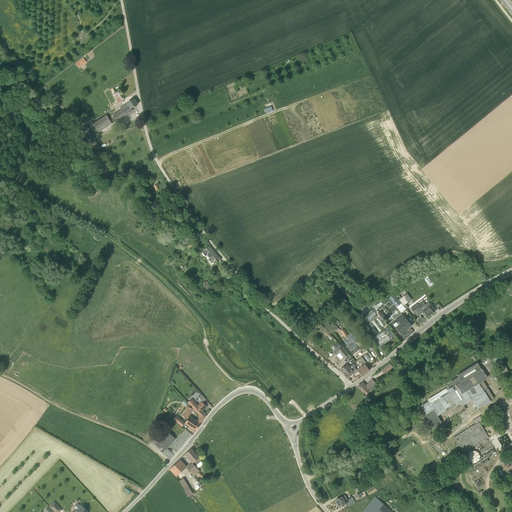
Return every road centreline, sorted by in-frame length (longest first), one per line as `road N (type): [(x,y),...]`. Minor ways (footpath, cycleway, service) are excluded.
road 1 (unclassified): [(320,358),(241,279),(158,164),(121,0)]
road 2 (tertiary): [(123,511),(232,394),(259,392),(282,419)]
road 3 (tertiary): [(350,387),(437,316),(511,270)]
road 4 (track): [(169,463),(139,440),(0,373)]
